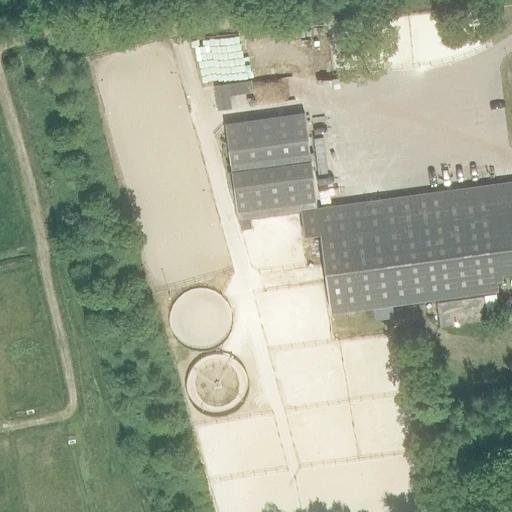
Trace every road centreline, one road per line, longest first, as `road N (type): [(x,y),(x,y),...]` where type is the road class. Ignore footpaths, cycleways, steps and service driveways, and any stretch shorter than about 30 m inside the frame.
road 1 (track): [(358,0),(69,31)]
road 2 (track): [(172,20),(245,285)]
